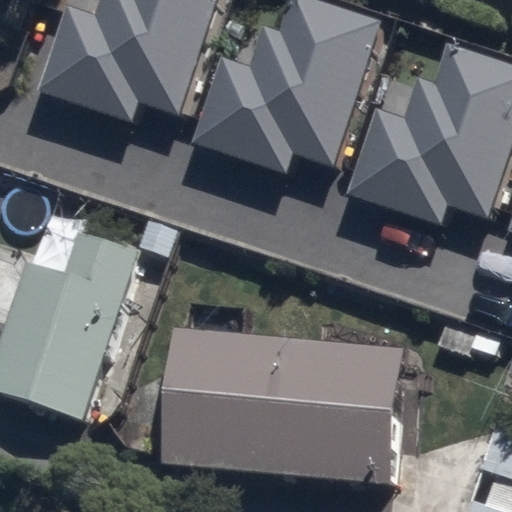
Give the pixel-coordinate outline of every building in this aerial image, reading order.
[(76,0),(46,81),(177,129),(225,0),(76,0)] [(312,2),(222,56),(201,142),(339,176),(378,18),(312,2)] [(491,221),(511,162),(511,70),(445,47),(427,98),(393,86),(356,191),(446,224),(452,207),(491,221)] [(34,255),(0,372),(0,389),(94,417),(143,248),(84,231),(74,267),(34,255)] [(184,328),(177,466),(399,477),(405,345),(239,337),(241,306),(204,304),(202,329),(184,328)] [(511,426),(497,467),(511,472),(511,426)] [(511,511),(511,507),(478,495),(472,511),(511,511)]
